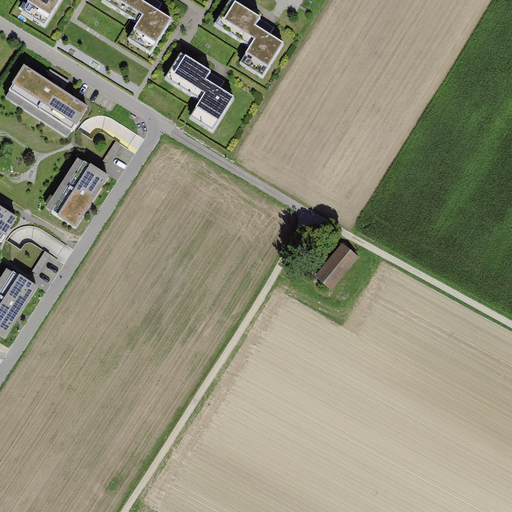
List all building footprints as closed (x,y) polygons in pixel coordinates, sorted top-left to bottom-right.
[(28,0),(23,9),(45,23),(59,0),(28,0)] [(162,4),(156,0),(104,0),(139,21),(129,38),(152,52),(173,19),(158,10),(162,4)] [(276,26),(233,0),(231,0),(217,23),(253,45),(243,61),(264,75),(285,43),(271,34),(276,26)] [(226,81),(181,53),(166,76),(203,99),(192,115),(214,129),(234,97),(221,89),(226,81)] [(89,105),(22,65),(2,97),(69,138),(89,105)] [(107,176),(78,158),(46,207),(75,226),(107,176)] [(0,205),(0,243),(17,217),(0,205)] [(3,256),(17,260),(20,249),(7,245),(3,256)] [(332,290),(335,287),(358,259),(343,247),(318,279),(332,290)] [(37,287),(6,267),(0,276),(0,334),(5,338),(37,287)]
